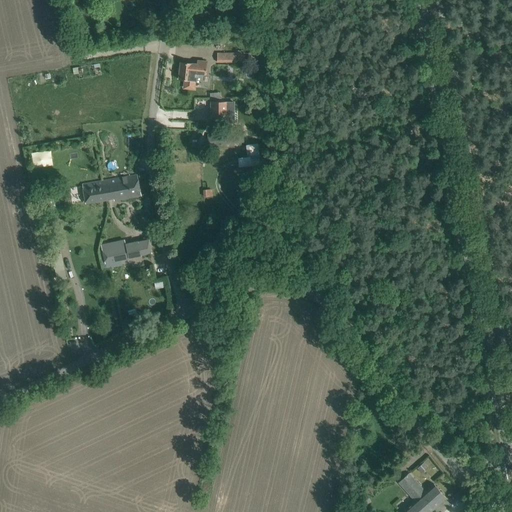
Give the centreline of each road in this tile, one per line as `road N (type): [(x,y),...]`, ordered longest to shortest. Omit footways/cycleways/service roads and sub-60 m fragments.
road 1 (tertiary): [(509,461),(419,0)]
road 2 (unclassified): [(509,461),(462,470),(451,463),(316,295),(256,288),(185,314)]
road 3 (unclassified): [(185,314),(150,160),(172,0)]
road 4 (unclassified): [(185,314),(0,401)]
